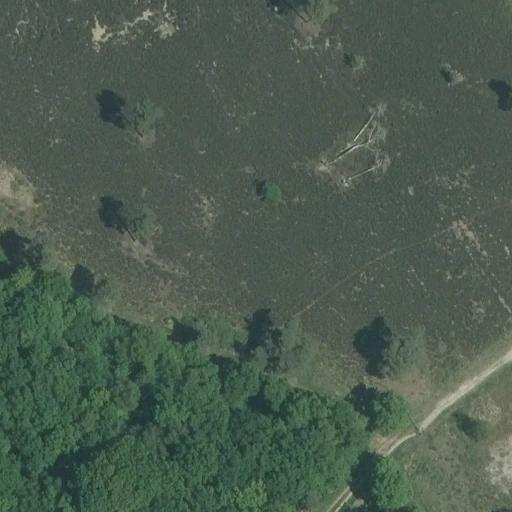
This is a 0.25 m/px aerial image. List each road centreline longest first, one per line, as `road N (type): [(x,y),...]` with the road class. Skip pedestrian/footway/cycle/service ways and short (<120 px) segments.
road 1 (track): [(381,453),(357,408),(0,270)]
road 2 (track): [(381,453),(511,348)]
